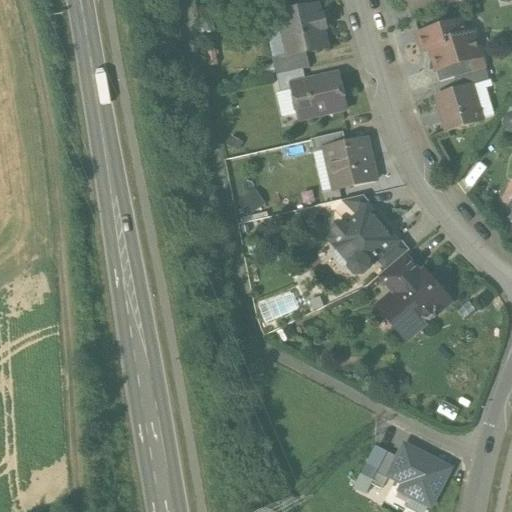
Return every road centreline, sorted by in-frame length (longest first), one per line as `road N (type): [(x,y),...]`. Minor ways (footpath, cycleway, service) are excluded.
road 1 (track): [(185,0),(247,327),(260,348),(484,460)]
road 2 (secondary): [(167,511),(80,0)]
road 3 (track): [(25,0),(58,184),(80,511)]
road 4 (residential): [(511,279),(463,242),(409,167),(357,0)]
road 5 (residential): [(476,511),(484,460),(511,388)]
